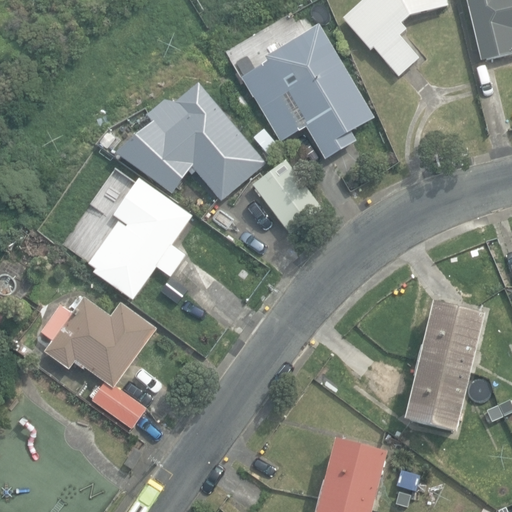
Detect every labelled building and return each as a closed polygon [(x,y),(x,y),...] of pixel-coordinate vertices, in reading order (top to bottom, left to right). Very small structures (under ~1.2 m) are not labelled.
[(376,48),(401,76),(421,57),(402,35),(409,29),(404,23),(412,16),(451,6),(449,0),(366,0),(345,19),(373,50),(376,48)] [(511,0),(468,0),(483,60),(511,53),(511,0)] [(308,126),(328,159),(359,141),(353,131),(376,117),(321,25),(267,57),(273,67),(248,82),(283,141),(308,126)] [(269,164),(200,84),(178,102),(169,100),(147,118),(152,124),(119,155),(176,194),(196,169),(224,202),(269,164)] [(275,163),(285,155),(265,130),(255,138),(275,163)] [(326,209),(288,161),(254,187),(292,235),(326,209)] [(96,272),(136,300),(160,266),(173,275),(188,255),(174,245),(195,215),(142,178),(116,215),(129,224),(128,226),(120,221),(90,264),(98,269),(96,272)] [(212,206),(203,218),(244,246),(253,234),(212,206)] [(199,227),(185,246),(210,284),(234,252),(199,227)] [(94,400),(134,428),(148,408),(117,386),(159,327),(122,302),(113,315),(86,297),(75,312),(63,304),(43,332),(55,341),(47,351),(72,369),(77,363),(85,369),(87,367),(108,381),(94,400)] [(402,421),(455,433),(469,374),(483,315),(431,302),(417,360),(402,421)] [(499,405),(483,412),(488,423),(503,416),(511,411),(511,398),(510,398),(506,391),(496,396),(495,397),(499,405)] [(314,511),(370,511),(371,511),(386,454),(381,452),(334,440),(318,500),(314,511)] [(141,458),(133,453),(123,469),(131,474),(141,458)] [(395,505),(408,508),(411,495),(399,492),(395,505)]
